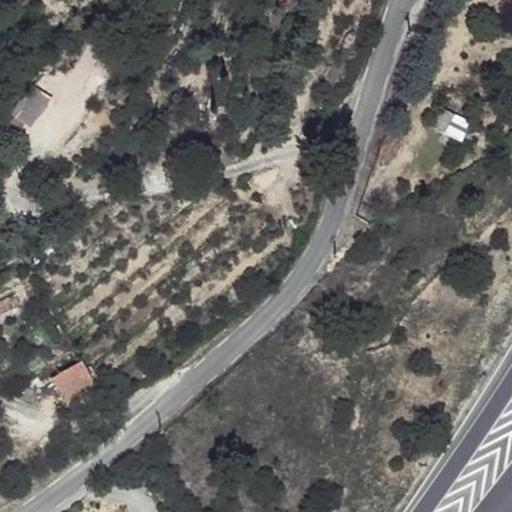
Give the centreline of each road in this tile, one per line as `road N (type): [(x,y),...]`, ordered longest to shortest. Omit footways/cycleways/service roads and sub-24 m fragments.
road 1 (tertiary): [(400,0),(316,260),(284,304),(204,380),(37,511)]
road 2 (unknown): [(378,66),(329,126),(260,165),(150,195),(29,204),(13,189),(15,173),(104,0)]
road 3 (motorway): [(511,375),(419,511)]
